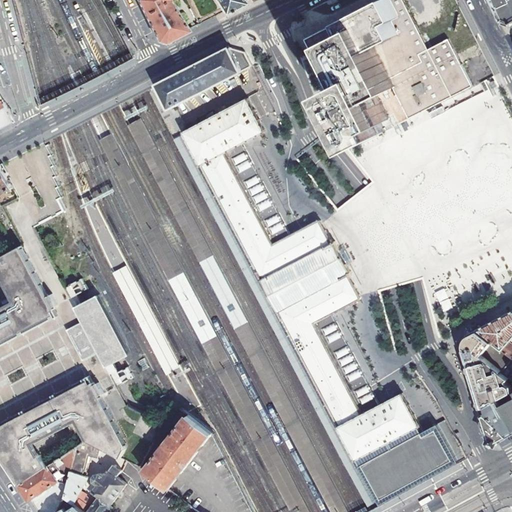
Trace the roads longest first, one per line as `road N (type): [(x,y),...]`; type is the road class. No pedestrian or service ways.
road 1 (secondary): [(294,0),(154,67)]
road 2 (secondary): [(154,67),(31,131)]
